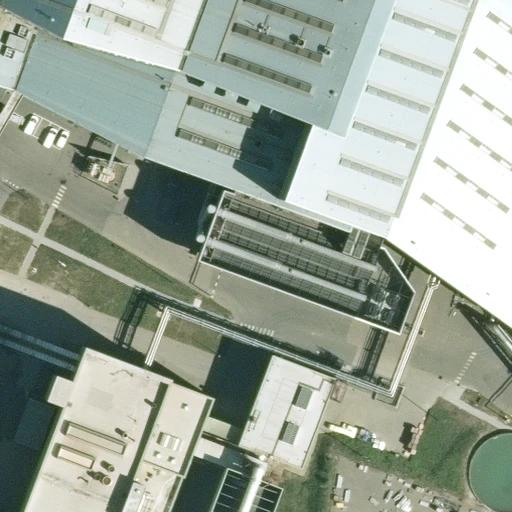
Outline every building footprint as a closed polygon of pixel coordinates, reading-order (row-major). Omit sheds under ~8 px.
[(511,0),(0,0),(0,86),(4,88),(12,91),(15,93),(21,95),(142,152),(384,239),(511,330),(511,0)] [(0,130),(21,95),(15,93),(12,91),(0,111),(0,130)] [(163,380),(80,349),(18,511),(167,511),(210,397),(163,380)] [(242,431),(237,445),(300,468),(333,379),(270,356),(242,431)] [(281,511),(284,506),(227,484),(216,511),(281,511)]
